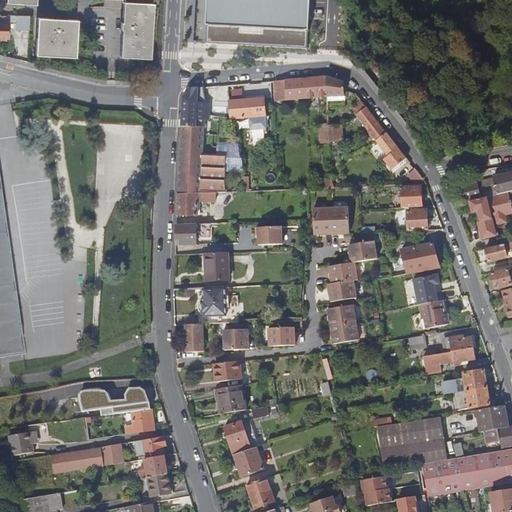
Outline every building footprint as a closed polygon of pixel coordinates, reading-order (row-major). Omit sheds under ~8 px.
[(105,0),(105,8),(122,9),(123,2),(125,2),(124,0),(105,0)] [(207,0),(206,25),(207,26),(207,42),(240,44),(307,48),(308,30),(310,30),(312,0),(207,0)] [(123,2),(122,9),(124,9),(123,23),(122,23),(122,30),(123,30),(121,57),(141,58),(151,59),(155,5),(125,2),(123,2)] [(30,30),(30,16),(24,16),(16,16),(16,30),(30,30)] [(38,18),(36,55),(76,57),(77,33),(78,20),(38,18)] [(306,99),(327,98),(327,78),(306,79),(306,99)] [(327,78),(327,98),(345,97),(345,83),(327,78)] [(277,102),(306,99),(306,79),(276,82),(277,102)] [(226,193),(226,161),(203,166),(205,123),(206,104),(204,88),(192,89),(183,99),(179,195),(198,194),(223,193),(226,193)] [(230,102),(232,119),(266,117),(265,99),(230,102)] [(377,142),(388,133),(363,102),(354,109),(359,115),(357,117),(377,142)] [(330,142),(329,129),(329,125),(321,125),(322,143),(330,142)] [(339,128),(333,129),(329,129),(330,142),(340,142),(339,128)] [(408,159),(388,133),(377,142),(387,155),(385,156),(387,158),(385,160),(393,170),(408,159)] [(233,192),(246,192),(244,170),(241,157),(226,161),(226,193),(233,192)] [(417,168),(410,172),(415,181),(422,176),(417,168)] [(511,174),(494,179),(498,195),(509,193),(511,192),(511,174)] [(485,199),(498,195),(494,179),(481,182),(485,199)] [(471,202),(482,199),(477,183),(461,187),(466,204),(471,202)] [(404,208),(423,207),(422,187),(403,188),(404,208)] [(0,354),(22,352),(0,192),(0,354)] [(482,199),(471,202),(474,214),(480,213),(483,222),(480,223),(484,240),(500,236),(497,226),(508,223),(507,216),(511,214),(511,205),(511,201),(511,202),(509,193),(498,195),(485,199),(482,199)] [(198,216),(198,194),(179,195),(178,215),(198,216)] [(315,235),(321,234),(327,234),(339,233),(344,233),(350,233),(349,207),(314,208),(315,235)] [(409,231),(429,230),(427,210),(408,211),(409,231)] [(198,225),(198,238),(212,239),(212,224),(198,225)] [(197,245),(198,238),(198,225),(178,225),(177,246),(197,245)] [(257,226),(258,244),(285,244),(285,225),(257,226)] [(350,252),(351,257),(352,263),(332,266),(334,284),(330,285),(333,303),(358,299),(355,282),(359,281),(356,263),(379,260),(375,241),(349,245),(350,252)] [(490,263),(511,257),(511,243),(486,250),(490,263)] [(409,274),(442,267),(434,244),(403,251),(409,274)] [(228,253),(206,254),(207,282),(230,281),(228,253)] [(511,269),(493,274),(497,290),(511,285),(511,282),(511,279),(511,269)] [(440,302),(438,293),(436,286),(438,286),(443,285),(442,275),(415,280),(421,306),(423,305),(440,302)] [(207,299),(205,299),(205,302),(203,303),(200,306),(200,312),(204,315),(206,315),(206,318),(228,317),(228,308),(231,308),(231,297),(227,297),(227,288),(207,289),(207,299)] [(511,289),(500,293),(503,304),(505,303),(506,308),(504,309),(507,319),(511,317),(511,289)] [(440,302),(423,305),(425,320),(427,320),(428,329),(450,325),(448,315),(443,315),(442,309),(445,309),(445,308),(444,301),(440,302)] [(333,333),(334,338),(335,344),(361,340),(355,305),(329,309),(330,315),(331,320),(333,333)] [(204,325),(187,326),(188,354),(206,353),(204,325)] [(296,328),(270,329),(270,348),(296,346),(296,328)] [(250,331),(225,332),(225,352),(250,351),(250,331)] [(450,354),(475,349),(474,338),(466,339),(466,335),(451,338),(444,340),(446,351),(450,350),(450,354)] [(427,336),(411,338),(413,351),(429,348),(427,336)] [(477,360),(475,349),(450,354),(438,356),(425,358),(429,376),(444,373),(443,366),(455,364),(456,367),(470,364),(470,361),(477,360)] [(240,363),(215,366),(217,384),(242,381),(240,363)] [(458,393),(489,388),(485,370),(465,374),(466,379),(455,381),(458,393)] [(334,373),(328,374),(331,385),(333,394),(340,393),(334,373)] [(455,394),(458,393),(455,381),(444,383),(446,395),(455,394)] [(79,403),(82,412),(100,410),(101,418),(151,411),(149,403),(145,391),(141,387),(129,388),(125,394),(125,398),(111,399),(109,393),(105,391),(99,389),(85,390),(82,392),(79,394),(79,403)] [(222,416),(247,411),(242,387),(218,391),(222,416)] [(373,387),(365,388),(366,395),(374,394),(373,387)] [(458,393),(455,394),(458,411),(492,405),(489,388),(458,393)] [(269,407),(253,410),(255,420),(270,417),(269,407)] [(490,432),(501,430),(503,429),(502,422),(508,421),(506,407),(489,409),(491,424),(489,424),(490,432)] [(155,431),(152,411),(151,411),(133,414),(135,428),(132,428),(133,435),(155,431)] [(424,465),(450,461),(442,418),(378,428),(386,472),(424,465)] [(249,441),(256,439),(250,421),(243,423),(249,441)] [(235,457),(260,448),(257,438),(256,439),(249,441),(243,423),(226,429),(235,457)] [(503,429),(501,430),(504,448),(511,446),(511,427),(509,428),(503,429)] [(35,454),(33,446),(31,434),(9,437),(14,458),(35,454)] [(145,461),(165,457),(163,447),(167,447),(166,438),(141,442),(144,455),(146,455),(147,457),(144,458),(145,461)] [(130,463),(127,444),(102,448),(106,468),(108,467),(130,463)] [(260,448),(235,457),(243,479),(265,471),(259,453),(273,448),(272,444),(260,448)] [(101,449),(54,458),(55,474),(68,473),(104,466),(101,449)] [(450,461),(424,465),(430,497),(511,482),(511,450),(460,459),(450,461)] [(148,479),(168,475),(165,457),(145,461),(148,474),(130,478),(130,482),(148,479)] [(168,475),(148,479),(152,496),(172,493),(168,475)] [(282,475),(248,487),(257,510),(276,503),(270,487),(284,481),(282,475)] [(369,507),(393,503),(390,490),(389,490),(387,478),(363,482),(366,495),(367,494),(369,507)] [(348,493),(358,490),(356,485),(347,487),(348,493)] [(511,511),(511,490),(492,494),(495,511),(511,511)] [(61,510),(58,495),(32,500),(33,507),(51,504),(53,511),(61,510)] [(314,511),(342,511),(340,506),(338,507),(334,497),(312,506),(314,511)] [(419,511),(417,500),(417,498),(399,500),(401,509),(402,509),(402,511),(419,511)] [(10,504),(12,511),(34,511),(33,507),(32,500),(10,504)] [(133,511),(157,511),(156,503),(132,508),(133,511)]
